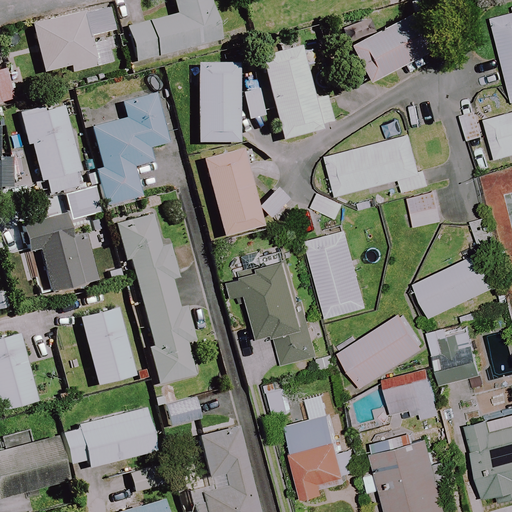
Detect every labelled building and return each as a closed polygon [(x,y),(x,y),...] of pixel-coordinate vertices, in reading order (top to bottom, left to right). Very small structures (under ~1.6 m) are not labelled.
[(167,0),(171,16),(123,29),(132,62),(218,38),(212,17),(207,0),(167,0)] [(419,8),(345,51),(367,87),(440,44),(419,8)] [(511,11),(492,16),(511,97),(511,11)] [(40,74),(67,68),(69,76),(110,66),(103,40),(88,44),(81,15),(29,27),(40,74)] [(328,97),(311,101),(299,48),(258,57),(277,141),(317,132),(316,126),(333,122),(328,97)] [(237,63),(193,62),(191,143),(235,144),(237,63)] [(7,71),(0,71),(0,103),(12,102),(7,71)] [(88,130),(100,171),(92,173),(103,210),(140,199),(131,168),(152,162),(148,148),(168,142),(155,96),(119,106),(123,120),(88,130)] [(60,101),(19,112),(38,183),(78,172),(60,101)] [(477,111),(460,115),(467,142),(484,138),(477,111)] [(511,111),(485,118),(496,160),(511,156),(511,111)] [(339,196),(400,179),(403,192),(429,185),(425,172),(419,174),(408,135),(329,157),(339,196)] [(258,227),(238,150),(200,160),(220,237),(258,227)] [(91,189),(60,197),(67,223),(98,215),(91,189)] [(435,194),(409,198),(415,228),(440,223),(435,194)] [(48,293),(96,281),(85,235),(67,240),(59,207),(16,218),(25,254),(37,250),(48,293)] [(162,243),(153,211),(111,222),(122,261),(127,260),(150,346),(145,348),(155,385),(191,376),(182,341),(195,337),(187,308),(176,311),(167,276),(178,273),(170,241),(162,243)] [(347,228),(304,240),(327,319),(370,307),(347,228)] [(485,252),(413,286),(429,319),(501,285),(485,252)] [(263,340),(271,338),(280,366),(312,356),(303,328),(310,326),(288,257),(228,276),(234,297),(248,292),(263,340)] [(115,311),(78,319),(94,386),(131,377),(115,311)] [(401,313),(340,353),(364,389),(425,349),(401,313)] [(465,325),(427,335),(441,386),(479,376),(471,347),(465,325)] [(16,334),(0,337),(0,410),(33,402),(16,334)] [(421,421),(441,417),(431,369),(382,379),(390,416),(409,412),(411,417),(420,415),(421,421)] [(192,398),(161,408),(168,429),(199,419),(192,398)] [(76,432),(61,436),(68,464),(83,460),(86,469),(154,451),(142,407),(74,425),(76,432)] [(301,498),(325,494),(323,482),(347,478),(336,415),(287,424),(301,498)] [(484,500),(504,496),(505,503),(511,501),(511,415),(467,426),(484,500)] [(258,511),(237,427),(195,438),(208,487),(197,490),(201,504),(179,510),(179,511),(258,511)] [(450,511),(445,489),(451,487),(443,458),(437,459),(429,429),(370,445),(387,511),(450,511)] [(0,498),(64,481),(53,439),(0,453),(0,498)] [(164,462),(126,473),(133,494),(170,483),(164,462)] [(165,511),(161,496),(112,511),(165,511)]
